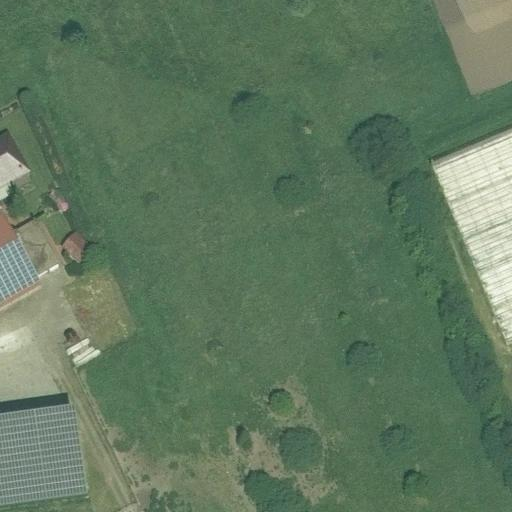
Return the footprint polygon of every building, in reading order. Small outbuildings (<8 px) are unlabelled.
[(511,126),(431,154),(462,244),(488,196),(505,200),(492,204),(497,218),(505,205),(511,209),(511,126)] [(0,194),(33,176),(12,138),(0,145),(0,194)] [(0,214),(0,315),(45,292),(2,214),(0,214)] [(62,267),(40,226),(20,237),(42,278),(62,267)] [(81,235),(67,249),(84,264),(97,250),(81,235)] [(80,419),(0,430),(0,511),(91,499),(80,419)]
